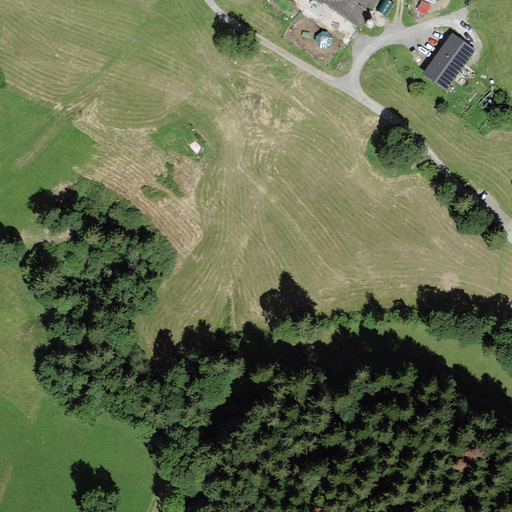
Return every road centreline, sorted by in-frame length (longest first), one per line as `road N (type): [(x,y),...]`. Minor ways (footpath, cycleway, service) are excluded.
road 1 (unclassified): [(355,95),(410,134),(511,238)]
road 2 (unclassified): [(209,0),(355,95)]
